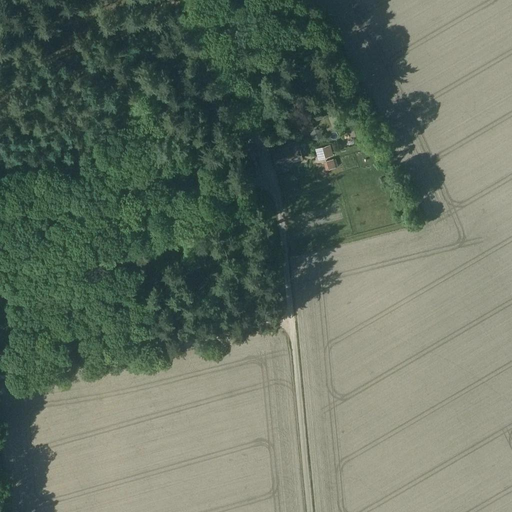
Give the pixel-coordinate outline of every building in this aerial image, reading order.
[(309,117),(296,123),(300,134),(314,128),(309,117)] [(311,134),(313,138),(317,139),(320,135),(318,130),(314,130),(311,134)] [(297,141),(271,149),(276,166),(302,158),(297,141)] [(256,156),(252,142),(239,147),(243,160),(256,156)] [(333,156),(330,145),(322,147),(325,158),(333,156)] [(335,167),(332,159),(324,161),(326,170),(335,167)]
